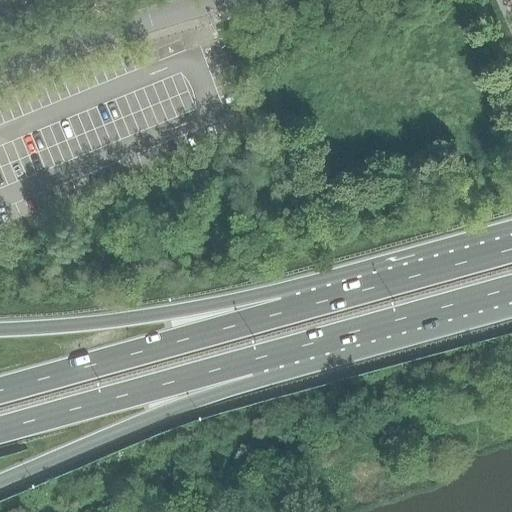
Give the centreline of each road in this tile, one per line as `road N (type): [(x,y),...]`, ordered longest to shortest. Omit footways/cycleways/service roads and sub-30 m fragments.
road 1 (trunk): [(284,312),(0,390)]
road 2 (trunk): [(284,312),(0,331)]
road 3 (trunk): [(0,477),(147,418),(252,360)]
road 4 (trunk): [(252,360),(511,288)]
road 5 (trunk): [(0,430),(252,360)]
road 6 (trunk): [(511,249),(284,312)]
road 7 (unclassified): [(0,77),(212,0)]
